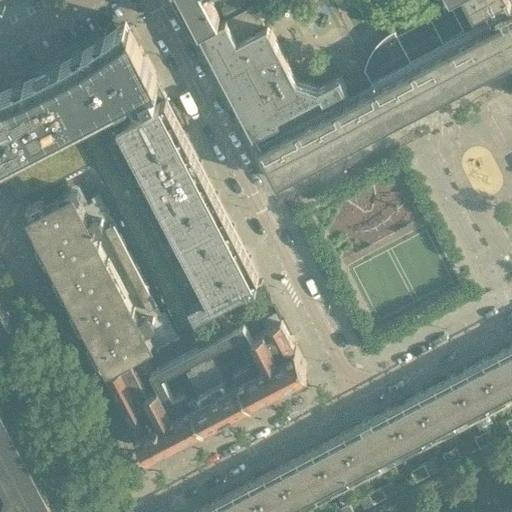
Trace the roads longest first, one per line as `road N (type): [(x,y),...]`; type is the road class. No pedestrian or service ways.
road 1 (residential): [(151,0),(359,390)]
road 2 (residential): [(137,507),(0,235)]
road 3 (residential): [(137,507),(359,390)]
road 4 (residential): [(359,390),(511,313)]
